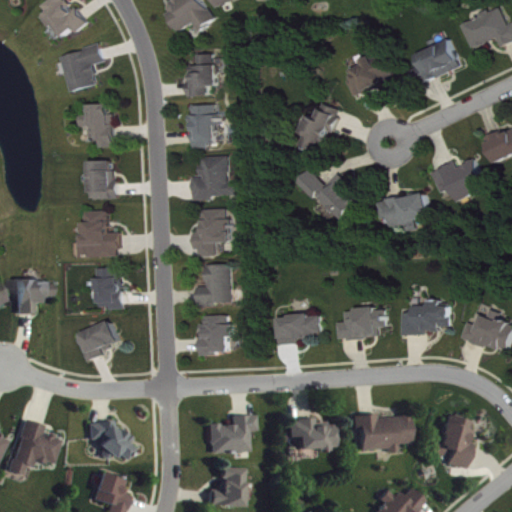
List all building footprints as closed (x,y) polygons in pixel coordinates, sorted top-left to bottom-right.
[(97,25),(87,10),(82,13),(73,0),(60,0),(51,7),(56,15),(52,18),(60,29),(64,26),(74,41),(97,25)] [(189,33),(203,25),(208,33),(225,22),(210,0),(183,0),(172,8),(189,33)] [(220,0),(224,9),(249,0),(220,0)] [(511,47),(511,17),(507,8),(488,17),(489,18),(469,27),(480,52),(505,41),(509,49),(511,47)] [(419,72),(425,86),(470,70),(459,40),(438,47),(440,51),(426,56),(431,68),(419,72)] [(81,94),(108,86),(103,67),(114,64),(109,47),(71,58),(81,94)] [(404,80),(392,53),(370,63),(371,66),(356,73),(360,81),(356,83),(363,98),(404,80)] [(198,99),(220,98),(219,88),(227,88),(225,56),(208,56),(208,67),(202,68),(202,82),(197,82),(198,99)] [(318,117),(306,147),(323,153),(327,143),(333,145),(338,133),(343,135),(349,119),(346,118),(348,112),(332,105),(326,120),(318,117)] [(124,150),(124,126),(119,126),(119,106),(98,106),(98,115),(89,115),(89,129),(98,129),(99,144),(108,143),(108,150),(124,150)] [(225,127),(230,127),(229,115),(225,115),(225,107),(201,107),(201,151),(217,150),(217,146),(225,146),(225,127)] [(494,140),(505,165),(511,161),(511,135),(511,132),(494,140)] [(238,158),(208,159),(208,180),(201,180),(202,200),(246,199),(246,184),(238,184),(238,158)] [(460,192),(466,203),(497,190),(484,161),(466,169),(463,164),(441,174),(450,196),(460,192)] [(127,182),(121,182),(120,162),(98,163),(100,201),(127,201),(127,182)] [(347,175),(335,187),(321,173),(310,185),(349,224),(369,204),(355,191),(359,187),(347,175)] [(440,219),(434,194),(392,203),(398,231),(413,227),(414,234),(426,231),(424,222),(440,219)] [(212,211),(213,234),(205,234),(206,259),(225,258),(225,245),(241,244),(241,220),(237,220),(236,210),(212,211)] [(128,234),(118,234),(118,213),(93,213),(94,224),(90,224),(90,247),(87,247),(87,260),(129,259),(128,234)] [(215,267),(216,289),(207,289),(208,308),(225,308),(224,304),(241,304),(240,266),(215,267)] [(108,311),(131,310),(129,269),(104,270),(104,292),(107,292),(108,311)] [(21,282),(22,316),(38,316),(37,305),(45,305),(45,301),(56,300),(56,281),(21,282)] [(0,284),(0,312),(11,308),(2,284),(0,284)] [(411,337),(434,337),(434,333),(450,333),(449,328),(459,328),(459,308),(449,308),(449,301),(436,301),(436,307),(424,308),(424,314),(411,314),(411,337)] [(387,339),(387,330),(395,329),(394,311),(385,312),(385,310),(353,312),(354,324),(346,325),(347,342),(387,339)] [(477,324),(471,340),(511,354),(511,322),(508,321),(510,315),(499,311),(496,319),(489,316),(485,327),(477,324)] [(329,316),(287,318),(288,347),(307,346),(306,339),(330,338),(329,316)] [(209,356),(238,355),(238,338),(241,338),(241,325),(237,325),(237,317),(212,318),(212,338),(209,338),(209,356)] [(114,357),(111,351),(128,344),(120,323),(85,337),(96,364),(114,357)] [(357,417),(358,434),(363,434),(364,452),(390,451),(390,455),(401,454),(401,446),(415,446),(414,418),(380,420),(380,416),(357,417)] [(211,427),(213,456),(253,454),(252,434),(260,433),(260,417),(236,418),(236,426),(211,427)] [(469,471),(476,445),(472,444),(477,423),(450,417),(443,446),(438,445),(436,454),(452,458),(450,467),(469,471)] [(339,449),(338,425),(318,426),(318,421),(293,422),(293,440),(302,439),(303,453),(333,451),(333,449),(339,449)] [(57,468),(65,441),(46,435),(48,427),(28,422),(13,474),(26,477),(29,468),(36,470),(38,463),(57,468)] [(92,426),(94,442),(103,441),(106,462),(136,458),(133,435),(115,437),(113,423),(92,426)] [(12,442),(0,436),(0,468),(1,468),(12,442)] [(246,509),(247,470),(223,470),(222,492),(213,492),(212,508),(246,509)] [(114,507),(112,511),(130,511),(134,498),(126,496),(130,482),(104,475),(97,502),(114,507)] [(421,511),(429,502),(412,490),(404,501),(390,490),(382,501),(387,505),(382,511),(421,511)]
